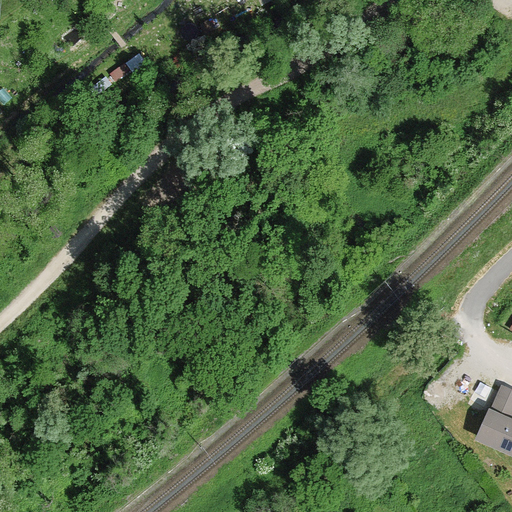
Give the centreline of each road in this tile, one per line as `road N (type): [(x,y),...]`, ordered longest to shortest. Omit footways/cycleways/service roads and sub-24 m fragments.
road 1 (track): [(0,326),(210,113),(388,0)]
road 2 (track): [(463,312),(351,421),(241,511)]
